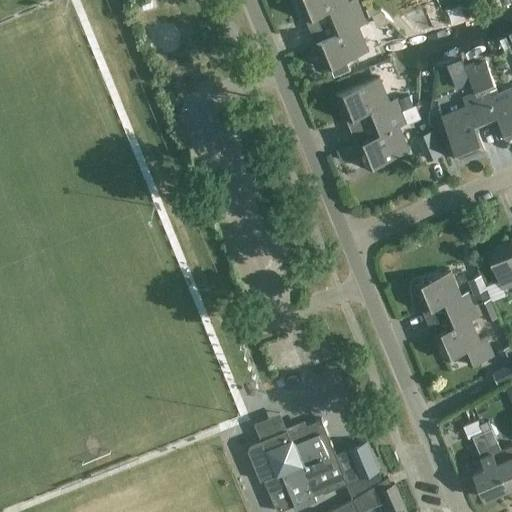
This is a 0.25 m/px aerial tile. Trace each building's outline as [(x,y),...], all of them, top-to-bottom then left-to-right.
[(327,11),(332,23),(362,11),(358,0),(349,0),(348,0),(297,0),(306,20),(327,11)] [(336,34),(316,43),(326,68),(330,66),(333,75),(349,68),(346,59),(369,50),(359,26),(367,23),(365,18),(371,16),(380,12),(375,6),(362,11),(332,23),(336,34)] [(511,87),(492,95),(489,88),(495,86),(485,61),(466,68),(474,93),(475,92),(488,123),(500,118),(508,139),(511,137),(511,87)] [(367,111),(372,123),(403,110),(397,97),(389,100),(379,77),(336,95),(346,119),(367,111)] [(477,128),(488,123),(475,92),(474,93),(463,97),(466,106),(443,115),(460,159),(485,149),(477,128)] [(320,102),(327,120),(337,116),(331,98),(320,102)] [(400,126),(408,123),(403,110),(372,123),(377,134),(356,143),(366,167),(409,149),(400,126)] [(432,132),(419,137),(428,159),(441,154),(432,132)] [(511,241),(488,251),(503,288),(511,284),(511,241)] [(452,272),(415,287),(424,310),(441,304),(446,315),(490,298),(485,287),(472,293),(468,294),(468,292),(467,292),(461,294),(452,272)] [(485,337),(479,340),(471,320),(478,317),(484,315),(486,321),(497,317),(490,298),(446,315),(451,327),(433,334),(443,359),(463,351),(469,365),(493,356),(485,337)] [(486,468),(475,472),(486,498),(508,488),(484,432),(478,418),(460,426),(466,439),(473,437),(486,468)] [(250,444),(248,449),(261,480),(264,479),(278,511),(295,504),(297,509),(317,501),(314,495),(323,492),(324,493),(347,484),(348,483),(348,482),(321,419),(299,428),(300,430),(289,434),(287,429),(250,444)] [(511,486),(511,444),(501,449),(498,443),(492,428),(484,432),(508,488),(511,486)] [(348,483),(347,484),(352,497),(381,479),(377,470),(378,470),(367,441),(348,448),(360,477),(348,482),(348,483)] [(387,476),(353,497),(354,499),(360,511),(385,501),(389,511),(407,511),(395,483),(394,483),(391,485),(387,476)] [(324,511),(359,511),(354,499),(324,511)]
